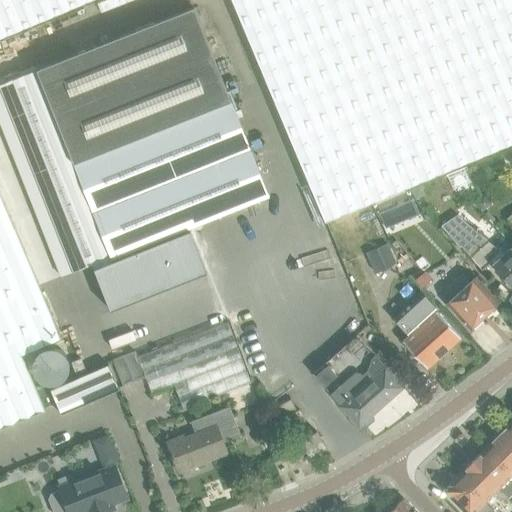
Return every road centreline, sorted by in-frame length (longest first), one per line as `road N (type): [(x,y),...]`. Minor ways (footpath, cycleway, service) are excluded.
road 1 (unclassified): [(387,454),(511,364)]
road 2 (unclassified): [(266,511),(387,454)]
